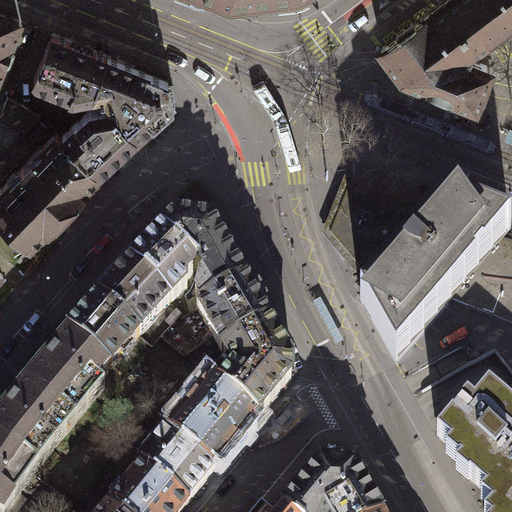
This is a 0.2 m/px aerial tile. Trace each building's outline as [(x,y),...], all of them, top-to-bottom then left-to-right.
[(511,0),(444,0),(382,47),(404,75),(476,104),(483,86),(491,66),(469,58),(466,53),(511,18),(511,0)] [(0,69),(5,57),(9,59),(15,44),(11,43),(20,20),(0,11),(0,69)] [(73,95),(93,91),(108,55),(53,33),(35,77),(37,81),(73,95)] [(168,79),(108,55),(93,91),(107,89),(110,105),(137,135),(172,103),(168,79)] [(41,116),(7,96),(2,109),(3,110),(0,117),(0,118),(22,133),(29,126),(31,127),(41,116)] [(63,135),(100,170),(137,135),(110,105),(92,109),(63,135)] [(84,186),(100,170),(63,135),(62,136),(57,131),(0,190),(0,217),(28,244),(46,225),(52,225),(57,219),(57,213),(73,198),(78,198),(84,191),(84,186)] [(437,215),(345,179),(323,236),(357,275),(378,260),(390,270),(411,246),(407,243),(422,226),(426,228),(437,215)] [(426,228),(422,226),(407,243),(411,246),(390,270),(361,304),(396,366),(454,299),(498,248),(511,233),(445,206),(437,215),(426,228)] [(176,220),(162,235),(198,270),(205,282),(199,285),(196,297),(196,299),(202,309),(246,284),(212,226),(176,220)] [(162,235),(131,267),(171,305),(188,288),(188,281),(198,270),(162,235)] [(511,322),(511,252),(498,248),(454,299),(511,322)] [(131,267),(98,301),(140,338),(171,305),(131,267)] [(270,325),(246,284),(202,309),(198,312),(222,353),(223,352),(270,325)] [(98,301),(69,335),(111,372),(140,338),(98,301)] [(234,372),(220,388),(259,420),(292,380),(293,366),(270,325),(223,352),(234,372)] [(69,335),(28,383),(77,424),(106,390),(100,385),(111,372),(69,335)] [(220,388),(212,381),(169,433),(216,472),(259,420),(220,388)] [(28,383),(0,417),(0,440),(39,470),(77,424),(28,383)] [(492,511),(495,511),(511,492),(511,413),(489,394),(475,410),(468,404),(438,439),(451,451),(446,457),(460,469),(456,473),(469,484),(470,483),(486,497),(482,502),(493,511),(492,511)] [(169,433),(167,432),(140,465),(144,468),(189,505),(216,472),(169,433)] [(9,511),(39,470),(0,440),(0,511),(9,511)] [(182,511),(189,505),(144,468),(110,509),(113,511),(182,511)] [(377,511),(355,473),(322,470),(286,511),(377,511)] [(511,511),(511,492),(495,511),(492,511),(493,511),(492,511),(511,511)]
